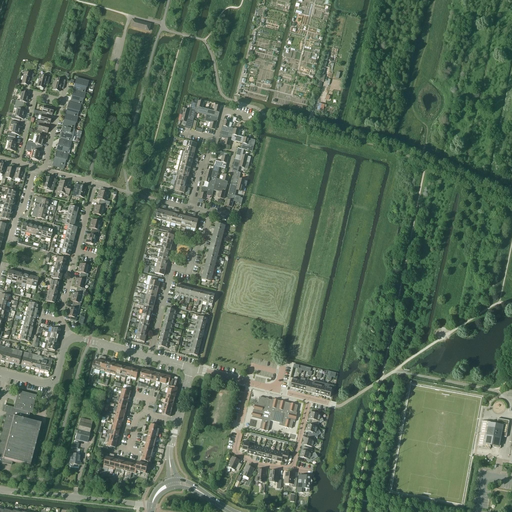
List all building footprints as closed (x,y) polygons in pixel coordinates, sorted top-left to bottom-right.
[(149,32),(151,25),(132,21),(130,27),(149,32)] [(31,83),(34,75),(30,74),(24,73),(21,84),(27,86),(28,82),(31,83)] [(47,86),(49,78),(46,77),(40,76),(37,87),(43,89),(44,85),(47,86)] [(76,78),(73,90),(84,93),(85,87),(87,88),(88,82),(76,78)] [(63,89),(65,81),(62,80),(62,81),(56,79),(53,90),(59,92),(60,88),(63,89)] [(84,93),(73,90),(70,102),(81,105),(82,99),(84,99),(85,93),(84,93)] [(16,100),(15,105),(23,107),(24,103),(27,104),(29,95),(21,93),(19,101),(16,100)] [(195,113),(206,115),(206,116),(207,115),(208,110),(202,108),(204,103),(198,101),(197,104),(195,113)] [(68,102),(65,114),(78,117),(76,117),(78,111),(79,112),(81,106),(68,102)] [(184,109),(182,115),(194,118),(195,113),(197,104),(194,103),(192,102),(189,111),(184,109)] [(17,110),(15,117),(12,116),(11,119),(19,121),(20,119),(23,120),(25,111),(22,110),(23,107),(15,105),(14,109),(17,110)] [(208,110),(207,115),(218,118),(221,107),(215,105),(214,111),(208,110)] [(42,112),(40,112),(39,115),(41,116),(41,115),(46,117),(47,114),(52,115),(53,109),(43,106),(42,112)] [(76,123),(78,117),(65,114),(62,126),(73,129),(75,123),(76,123)] [(36,124),(39,125),(39,124),(44,126),(44,123),(49,124),(51,118),(46,117),(41,115),(41,116),(39,121),(37,121),(36,124)] [(191,130),(191,129),(194,118),(182,115),(181,121),(186,122),(185,128),(191,130)] [(215,130),(218,118),(207,115),(206,116),(205,121),(211,123),(209,128),(215,130)] [(224,120),(221,132),(232,135),(234,129),(228,128),(230,122),(224,120)] [(18,136),(21,127),(18,126),(19,123),(11,121),(10,125),(13,126),(11,133),(8,133),(7,136),(15,138),(16,135),(18,136)] [(44,126),(39,124),(39,125),(37,130),(35,130),(34,133),(41,135),(42,132),(47,133),(49,127),(44,126)] [(59,139),(70,142),(71,142),(74,130),(62,127),(59,139)] [(231,141),(242,143),(242,144),(244,138),(238,136),(240,131),(234,129),(232,135),(231,141)] [(224,145),(226,146),(229,146),(231,141),(232,135),(221,132),(219,138),(225,139),(224,145)] [(27,142),(26,145),(41,149),(44,138),(37,136),(35,144),(27,142)] [(14,152),(16,143),(14,143),(14,139),(7,138),(6,141),(9,142),(7,150),(14,152)] [(242,144),(241,149),(244,150),(252,152),(255,141),(244,138),(242,144)] [(59,140),(56,151),(68,155),(68,154),(67,154),(68,149),(70,149),(71,143),(59,140)] [(38,161),(40,153),(41,149),(26,145),(25,150),(30,151),(31,150),(33,151),(31,159),(38,161)] [(238,148),(235,160),(249,163),(251,158),(242,155),(244,150),(252,152),(244,150),(241,149),(238,148)] [(67,161),(68,155),(56,151),(52,166),(63,169),(64,166),(65,160),(67,161)] [(214,166),(220,168),(219,168),(223,169),(225,169),(228,158),(224,157),(222,156),(221,162),(215,160),(214,166)] [(232,171),(235,172),(238,173),(238,172),(239,167),(248,169),(249,163),(235,160),(232,171)] [(207,170),(205,176),(217,179),(219,168),(220,168),(214,166),(212,172),(207,170)] [(3,176),(2,178),(2,179),(5,180),(5,178),(11,179),(11,180),(11,179),(13,173),(14,170),(8,168),(6,173),(4,172),(3,176)] [(11,179),(11,180),(14,181),(15,179),(20,180),(20,181),(23,182),(25,177),(21,176),(23,170),(17,169),(15,174),(13,173),(11,179)] [(235,172),(232,183),(243,186),(245,180),(239,179),(241,173),(238,172),(238,173),(235,172)] [(222,180),(217,179),(215,185),(226,188),(229,176),(223,175),(222,180)] [(209,183),(208,189),(214,190),(215,185),(217,179),(205,176),(203,182),(209,183)] [(53,192),(55,182),(52,181),(52,179),(45,177),(42,188),(49,189),(49,191),(53,192)] [(68,196),(70,189),(66,188),(68,183),(60,181),(57,192),(64,194),(64,195),(68,196)] [(232,183),(229,194),(235,196),(236,190),(242,192),(243,186),(232,183)] [(223,199),(226,188),(215,185),(214,190),(214,191),(219,192),(217,198),(223,199)] [(83,198),(86,188),(78,186),(78,188),(75,187),(72,197),(76,198),(76,196),(83,198)] [(173,191),(172,194),(181,196),(182,193),(184,194),(185,190),(187,190),(188,188),(186,188),(185,189),(174,186),(173,191)] [(214,191),(214,190),(208,189),(202,187),(199,199),(205,200),(206,195),(212,196),(214,191)] [(99,203),(108,206),(109,206),(109,202),(104,201),(106,193),(99,191),(96,199),(99,200),(99,203)] [(232,207),(233,202),(239,203),(238,204),(241,205),(243,198),(240,198),(240,197),(235,196),(229,194),(226,206),(232,207)] [(48,206),(48,207),(50,208),(51,206),(48,205),(49,201),(36,198),(35,203),(48,206)] [(105,208),(107,208),(108,206),(99,203),(98,206),(95,206),(93,214),(100,216),(102,208),(105,208)] [(46,215),(45,216),(48,217),(48,215),(46,214),(47,211),(35,208),(35,209),(33,209),(32,212),(46,215)] [(156,222),(157,219),(161,221),(164,211),(162,211),(158,210),(158,211),(156,210),(153,221),(156,222)] [(44,220),(45,216),(46,215),(32,212),(31,217),(44,220)] [(1,215),(0,219),(0,221),(6,223),(7,220),(9,221),(10,216),(2,214),(1,215)] [(92,229),(91,232),(98,234),(99,231),(97,230),(99,222),(91,220),(89,228),(92,229)] [(216,224),(215,227),(215,229),(224,231),(225,226),(226,227),(227,223),(219,221),(218,224),(216,224)] [(215,230),(214,233),(223,236),(224,231),(215,229),(215,227),(212,227),(212,229),(215,230)] [(43,228),(40,237),(39,240),(44,241),(45,238),(48,229),(43,228)] [(85,243),(93,245),(95,237),(97,237),(98,234),(91,232),(90,235),(87,235),(85,243)] [(212,239),(211,242),(220,245),(222,240),(212,238),(213,237),(210,236),(210,238),(212,239)] [(210,248),(209,252),(218,254),(219,249),(210,247),(210,246),(208,245),(207,248),(210,248)] [(57,259),(56,263),(64,265),(65,259),(63,259),(64,258),(55,256),(55,257),(56,258),(57,259)] [(80,273),(80,276),(87,278),(88,275),(85,274),(87,266),(80,264),(77,272),(80,273)] [(50,272),(53,273),(61,275),(63,270),(54,268),(52,267),(50,272)] [(74,287),(77,288),(76,291),(85,293),(85,290),(82,287),(86,283),(86,282),(87,282),(87,281),(87,280),(87,279),(87,278),(80,276),(79,279),(76,279),(74,287)] [(73,302),(72,305),(79,307),(80,304),(78,303),(80,295),(84,296),(85,293),(76,291),(75,294),(72,293),(70,301),(73,302)] [(144,305),(153,308),(156,299),(158,300),(161,300),(161,298),(156,297),(156,298),(147,296),(144,304),(142,304),(141,306),(144,307),(144,305)] [(79,307),(72,305),(71,308),(68,308),(66,316),(70,317),(69,320),(76,322),(76,319),(74,318),(76,310),(78,311),(79,307)] [(46,338),(49,338),(57,341),(58,335),(50,333),(47,333),(46,338)] [(47,349),(54,351),(56,346),(47,344),(45,343),(44,350),(47,350),(47,349)] [(14,364),(19,365),(22,352),(18,351),(19,349),(19,347),(17,346),(17,348),(16,350),(17,351),(14,364)] [(12,351),(9,363),(14,364),(17,351),(16,350),(14,350),(13,351),(12,351)] [(20,366),(25,367),(29,354),(28,353),(24,352),(20,366)] [(44,372),(49,373),(52,360),(48,359),(49,357),(49,355),(47,354),(46,358),(47,358),(44,372)] [(33,356),(33,357),(30,368),(35,369),(38,356),(37,356),(35,355),(34,357),(33,356)] [(94,360),(92,369),(100,371),(103,357),(101,356),(100,360),(97,360),(97,361),(94,360)] [(108,362),(105,372),(110,374),(114,360),(111,359),(110,363),(108,362)] [(163,375),(160,383),(166,385),(166,382),(169,383),(168,386),(169,386),(171,387),(175,388),(177,381),(170,379),(171,377),(163,375)] [(328,384),(325,396),(330,398),(332,389),(333,390),(334,386),(328,384)] [(167,394),(175,397),(178,388),(175,388),(171,387),(169,386),(168,389),(167,394)] [(122,392),(121,395),(130,397),(131,392),(119,389),(119,391),(122,392)] [(34,465),(44,426),(40,425),(40,424),(27,420),(29,413),(31,413),(36,396),(18,391),(13,408),(6,406),(4,412),(6,413),(0,436),(0,462),(11,466),(12,461),(30,465),(30,464),(34,465)] [(252,418),(262,421),(260,430),(262,430),(266,431),(268,432),(270,424),(269,424),(270,421),(280,423),(279,426),(285,427),(285,428),(288,429),(288,428),(291,429),(293,422),(295,422),(295,420),(296,420),(297,416),(296,416),(297,413),(296,413),(298,406),(295,405),(291,404),(288,403),(288,405),(286,405),(287,403),(285,402),(281,401),(281,402),(278,401),(278,400),(274,399),(274,400),(272,399),(272,400),(259,397),(258,404),(255,404),(255,405),(254,405),(253,409),(254,409),(253,412),(252,416),(252,418)] [(119,402),(118,405),(127,407),(128,402),(117,399),(116,401),(119,402)] [(117,412),(116,415),(124,417),(126,412),(114,409),(114,412),(117,412)] [(319,422),(323,420),(320,416),(321,415),(320,415),(319,413),(316,414),(311,413),(309,419),(312,420),(311,424),(318,425),(319,422)] [(80,419),(77,430),(89,433),(92,421),(80,419)] [(504,425),(487,422),(482,447),(491,449),(491,447),(500,448),(504,425)] [(309,432),(308,436),(315,438),(316,435),(320,432),(317,428),(318,427),(308,425),(306,431),(309,432)] [(77,430),(75,439),(87,442),(89,433),(77,430)] [(314,441),(315,438),(308,436),(307,440),(305,439),(303,445),(313,448),(313,447),(317,444),(314,441)] [(146,442),(145,445),(154,447),(155,443),(155,442),(143,439),(142,441),(146,442)] [(116,443),(105,440),(104,442),(107,443),(107,446),(115,448),(116,443)] [(70,454),(69,464),(70,464),(70,467),(78,468),(78,465),(79,465),(80,455),(76,455),(77,449),(72,448),(71,454),(70,454)] [(300,457),(305,459),(307,461),(309,460),(310,460),(310,459),(314,457),(311,453),(312,450),(305,448),(304,452),(302,451),(300,457)] [(144,453),(143,455),(151,458),(153,453),(140,449),(139,452),(144,453)] [(106,457),(103,467),(107,468),(108,468),(112,455),(110,454),(109,458),(106,457)] [(239,463),(240,461),(233,457),(228,467),(231,469),(230,469),(231,469),(235,471),(235,469),(239,471),(242,465),(239,463)] [(121,470),(124,471),(126,463),(121,461),(118,473),(120,473),(121,470)] [(137,465),(134,474),(140,475),(140,472),(147,474),(148,470),(149,470),(151,465),(147,464),(147,465),(137,462),(136,465),(137,465)] [(131,464),(128,475),(131,476),(131,473),(134,474),(137,465),(136,465),(131,464)] [(249,479),(254,469),(247,466),(243,476),(249,479)] [(264,482),(266,471),(258,470),(257,478),(255,478),(255,481),(260,482),(259,482),(261,483),(261,482),(264,482)] [(280,490),(281,481),(278,480),(279,472),(270,471),(269,482),(274,483),(275,483),(277,483),(276,489),(280,490)] [(296,488),(297,480),(293,479),(294,476),(291,476),(292,474),(285,473),(284,484),(293,485),(292,488),(296,488)] [(298,485),(297,493),(303,493),(303,492),(304,492),(305,493),(306,493),(307,493),(308,492),(309,492),(309,489),(309,486),(310,486),(310,485),(311,485),(311,484),(312,483),(312,482),(311,481),(311,480),(311,478),(312,476),(307,476),(303,476),(303,479),(303,480),(303,481),(301,482),(301,485),(298,485)]
